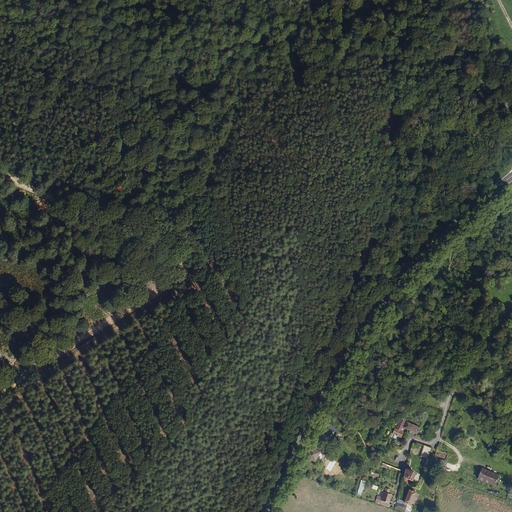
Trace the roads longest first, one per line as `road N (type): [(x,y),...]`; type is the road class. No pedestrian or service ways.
road 1 (primary): [(263,511),(321,397),(413,262),(467,205),(511,173)]
road 2 (track): [(186,280),(0,395)]
road 3 (unclassified): [(511,310),(453,391),(437,437)]
